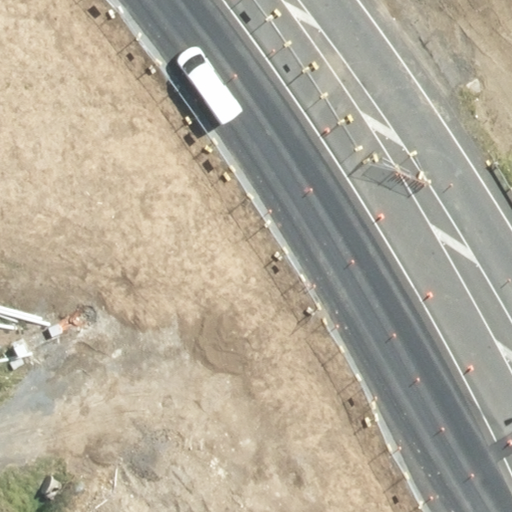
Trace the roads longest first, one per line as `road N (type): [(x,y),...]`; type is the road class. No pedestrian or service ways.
road 1 (tertiary): [(511,396),(420,230),(241,0)]
road 2 (tertiary): [(383,0),(491,140),(511,180)]
